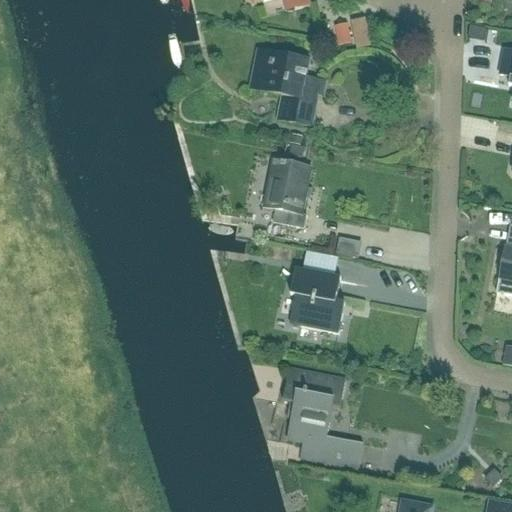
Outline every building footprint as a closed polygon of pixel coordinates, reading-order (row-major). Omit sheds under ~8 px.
[(261,0),(263,5),(282,0),(285,15),(312,9),(309,0),(261,0)] [(335,29),(339,49),(352,46),(347,26),(335,29)] [(467,40),(483,42),(485,31),(469,29),(467,40)] [(258,53),(250,92),(282,98),(277,123),(312,129),(312,128),(309,128),(317,91),(304,89),(310,63),(258,53)] [(511,54),(504,53),(500,77),(511,79),(511,54)] [(265,211),(276,213),(273,225),(304,231),(307,217),(302,217),(305,202),(310,202),(312,192),(307,190),(311,170),(274,163),(265,211)] [(336,257),(359,261),(362,246),(339,241),(336,257)] [(511,250),(506,249),(505,249),(496,296),(511,299),(511,250)] [(296,271),(290,298),(296,299),(291,328),(339,337),(345,306),(336,304),(341,280),(296,271)] [(503,375),(511,375),(511,356),(504,356),(503,375)] [(340,412),(345,385),(289,374),(283,404),(298,407),(295,422),(291,421),(287,440),(303,443),(299,460),(358,472),(363,448),(326,441),(330,425),(326,424),(329,410),(340,412)] [(432,511),(433,509),(402,503),(400,511),(432,511)]
